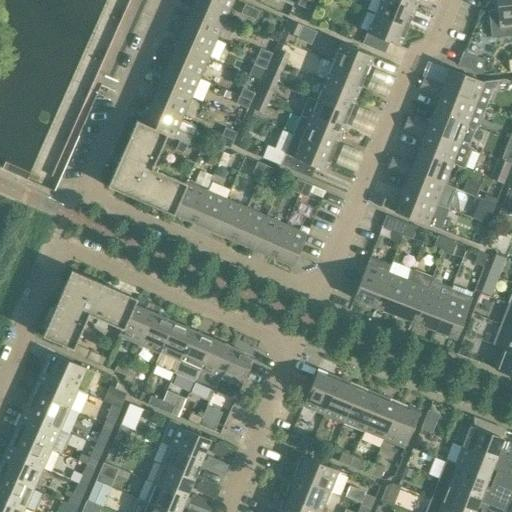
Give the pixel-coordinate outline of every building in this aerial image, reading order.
[(195,0),(194,5),(225,19),(233,0),(195,0)] [(305,0),(299,0),(297,5),(309,10),(312,3),(305,0)] [(394,0),(380,0),(375,14),(407,27),(415,8),(394,0)] [(394,0),(415,8),(418,0),(394,0)] [(511,0),(496,0),(497,9),(488,10),(491,38),(511,36),(511,0)] [(194,5),(185,25),(217,39),(225,19),(194,5)] [(245,5),(241,14),(255,20),(259,11),(245,5)] [(375,14),(362,44),(385,53),(389,42),(399,46),(407,27),(375,14)] [(293,22),(288,33),(297,36),(302,26),(293,22)] [(185,25),(176,45),(208,59),(217,39),(185,25)] [(340,43),(332,63),(365,76),(373,57),(340,43)] [(176,45),(168,65),(199,78),(208,59),(176,45)] [(262,45),(258,53),(270,59),(273,50),(262,45)] [(280,51),(276,62),(284,65),(289,54),(280,51)] [(463,51),(458,65),(482,74),(487,61),(463,51)] [(258,53),(255,61),(266,66),(270,59),(258,53)] [(276,62),(271,72),(279,76),(284,65),(276,62)] [(332,63),(324,82),(357,95),(365,76),(332,63)] [(168,65),(159,84),(191,98),(199,78),(168,65)] [(434,81),(429,92),(440,96),(442,90),(486,108),(494,88),(495,89),(498,81),(484,83),(450,70),(444,85),(434,81)] [(423,77),(419,87),(429,92),(434,81),(423,77)] [(324,82),(317,101),(349,114),(357,95),(324,82)] [(159,84),(150,104),(182,118),(191,98),(159,84)] [(244,85),(241,93),(252,98),(256,90),(244,85)] [(264,88),(259,99),(267,102),(272,92),(264,88)] [(218,96),(229,101),(232,94),(222,89),(218,96)] [(442,90),(440,96),(434,110),(476,127),(478,128),(486,108),(442,90)] [(241,93),(237,100),(249,106),(252,98),(241,93)] [(308,97),(300,116),(341,133),(349,114),(317,101),(308,97)] [(259,99),(254,110),(263,113),(267,102),(259,99)] [(150,104),(142,123),(141,124),(166,135),(166,136),(173,139),(182,118),(150,104)] [(418,121),(414,132),(424,136),(426,131),(468,147),(476,127),(434,110),(428,125),(418,121)] [(260,137),(268,119),(260,116),(253,134),(260,137)] [(300,116),(292,135),(333,152),(341,133),(300,116)] [(407,117),(403,128),(414,132),(418,121),(407,117)] [(136,121),(107,186),(173,215),(174,214),(172,214),(185,184),(184,183),(156,171),(157,167),(153,165),(166,136),(166,135),(141,124),(142,123),(136,121)] [(227,124),(223,132),(235,138),(238,130),(227,124)] [(268,145),(263,158),(311,178),(315,167),(325,171),(333,152),(292,135),(283,131),(276,148),(268,145)] [(418,151),(453,164),(463,168),(471,148),(468,147),(426,131),(424,136),(418,151)] [(223,132),(220,140),(231,145),(235,138),(223,132)] [(179,142),(175,151),(183,154),(186,145),(179,142)] [(216,146),(212,158),(227,164),(232,152),(216,146)] [(402,162),(398,172),(408,176),(410,171),(445,184),(453,164),(418,151),(412,166),(402,162)] [(392,158),(388,168),(398,172),(402,162),(392,158)] [(185,160),(182,168),(191,172),(194,164),(185,160)] [(257,163),(252,174),(259,177),(264,165),(257,163)] [(264,165),(259,177),(268,181),(273,169),(264,165)] [(408,176),(403,191),(437,204),(445,184),(410,171),(408,176)] [(296,179),(292,191),(298,194),(303,182),(296,179)] [(172,214),(174,214),(192,222),(206,191),(185,182),(184,183),(185,184),(172,214)] [(303,182),(298,194),(307,198),(312,186),(303,182)] [(206,191),(192,222),(212,231),(226,200),(206,191)] [(403,191),(394,212),(429,225),(437,204),(403,191)] [(377,196),(374,204),(387,209),(391,201),(377,196)] [(226,200),(212,231),(232,240),(246,208),(226,200)] [(246,208),(232,240),(252,248),(266,217),(246,208)] [(386,215),(382,227),(402,235),(407,223),(386,215)] [(266,217),(252,248),(272,257),(286,225),(266,217)] [(407,223),(402,235),(412,239),(416,227),(407,223)] [(286,225),(272,257),(293,266),(306,234),(286,225)] [(438,235),(433,247),(442,251),(447,239),(438,235)] [(447,239),(442,251),(452,255),(456,243),(447,239)] [(478,251),(474,263),(483,267),(488,255),(478,251)] [(370,257),(354,299),(374,307),(388,273),(391,265),(370,257)] [(412,269),(408,281),(395,315),(415,323),(431,280),(432,277),(412,269)] [(71,270),(42,336),(73,350),(86,319),(91,321),(92,317),(121,329),(123,330),(134,305),(137,299),(71,270)] [(388,273),(374,307),(395,315),(408,281),(388,273)] [(431,280),(415,323),(435,331),(451,288),(431,280)] [(484,284),(481,292),(491,296),(494,289),(484,284)] [(453,285),(451,288),(435,331),(456,339),(474,293),(453,285)] [(511,305),(508,304),(500,324),(511,329),(511,305)] [(121,329),(118,336),(139,345),(153,313),(134,305),(123,330),(121,329)] [(153,313),(139,345),(159,354),(173,322),(153,313)] [(173,322),(159,354),(154,365),(174,373),(193,331),(173,322)] [(492,344),(503,349),(511,352),(511,329),(500,324),(492,344)] [(193,331),(174,373),(194,382),(195,380),(213,339),(193,331)] [(232,348),(213,339),(195,380),(215,389),(232,348)] [(232,348),(215,389),(214,391),(235,400),(253,357),(232,348)] [(511,352),(503,349),(495,370),(511,376),(511,352)] [(90,351),(86,359),(102,366),(106,358),(90,351)] [(46,359),(40,373),(77,390),(87,369),(51,353),(49,359),(46,359)] [(117,363),(114,371),(125,376),(129,368),(117,363)] [(125,376),(124,380),(132,384),(137,372),(129,368),(125,376)] [(31,393),(69,410),(79,414),(88,394),(77,390),(40,373),(31,393)] [(316,373),(302,408),(323,416),(339,377),(327,373),(326,376),(316,373)] [(339,377),(323,416),(342,424),(357,389),(349,386),(350,382),(339,377)] [(110,387),(104,401),(120,408),(126,394),(110,387)] [(357,389),(342,424),(363,433),(379,394),(367,389),(365,393),(357,389)] [(31,393),(22,413),(60,429),(69,410),(31,393)] [(379,394),(363,433),(382,441),(397,406),(389,402),(390,399),(379,394)] [(151,396),(147,404),(159,409),(162,401),(151,396)] [(162,401),(159,409),(170,414),(174,406),(162,401)] [(112,405),(107,418),(114,422),(120,409),(112,405)] [(397,406),(382,441),(403,450),(419,411),(407,406),(405,409),(397,406)] [(22,413),(14,432),(51,449),(60,429),(22,413)] [(190,413),(187,421),(199,425),(202,417),(190,413)] [(202,417),(199,425),(210,430),(214,422),(202,417)] [(473,417),(462,446),(496,459),(503,439),(502,438),(505,430),(473,417)] [(177,426),(169,445),(202,459),(210,440),(177,426)] [(14,432),(5,452),(42,469),(51,449),(14,432)] [(101,432),(95,445),(103,448),(108,435),(101,432)] [(302,435),(298,445),(309,450),(313,440),(302,435)] [(313,440),(309,450),(320,454),(324,444),(313,440)] [(87,464),(78,484),(86,488),(103,448),(95,445),(90,458),(82,454),(79,461),(87,464)] [(169,445),(161,464),(194,478),(202,459),(169,445)] [(462,446),(455,465),(488,478),(496,459),(462,446)] [(342,451),(338,461),(349,466),(353,456),(342,451)] [(5,452),(0,462),(0,473),(34,489),(42,469),(5,452)] [(511,459),(501,455),(497,465),(509,469),(511,460),(511,459)] [(208,456),(204,466),(215,470),(219,461),(208,456)] [(301,456),(296,468),(299,470),(296,478),(329,492),(338,471),(301,456)] [(353,456),(349,466),(360,471),(364,461),(353,456)] [(219,461),(215,470),(226,475),(230,465),(219,461)] [(445,461),(438,480),(481,497),(488,478),(455,465),(445,461)] [(161,464),(153,483),(186,497),(194,478),(161,464)] [(373,464),(369,474),(380,479),(384,469),(373,464)] [(0,473),(0,497),(25,508),(34,489),(0,473)] [(289,485),(284,497),(321,511),(329,492),(296,478),(293,486),(289,485)] [(438,480),(431,499),(463,511),(474,511),(481,497),(438,480)] [(153,483),(145,502),(169,511),(180,511),(186,497),(153,483)] [(78,484),(72,497),(80,501),(86,488),(78,484)] [(487,493),(483,503),(494,507),(498,498),(487,493)] [(192,494),(188,503),(199,508),(203,498),(192,494)] [(365,494),(360,505),(370,509),(375,498),(365,494)] [(0,497),(0,511),(23,511),(25,508),(0,497)] [(284,497),(279,508),(283,510),(282,511),(321,511),(284,497)] [(203,498),(199,508),(209,511),(210,511),(214,503),(203,498)] [(498,498),(494,507),(505,511),(509,502),(498,498)] [(131,511),(169,511),(145,502),(137,499),(131,511)] [(463,511),(431,499),(425,511),(463,511)]
